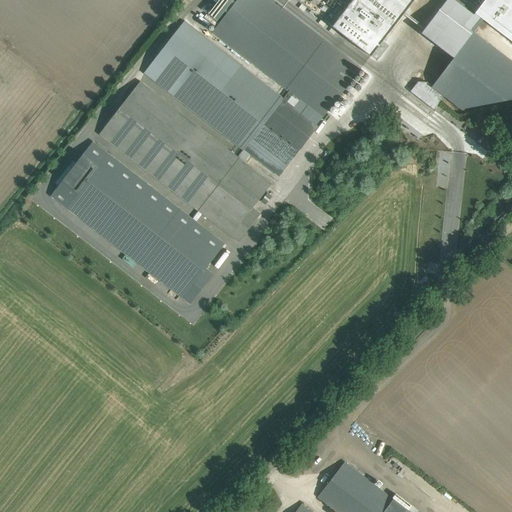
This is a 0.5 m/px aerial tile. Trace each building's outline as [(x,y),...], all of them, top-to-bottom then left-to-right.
[(92,142),(51,196),(191,304),(214,274),(206,268),(225,244),(197,223),(203,215),(238,242),(260,214),(253,208),(272,183),(244,162),(250,154),(278,176),(316,126),(294,108),(300,100),(323,118),(361,68),(272,0),(236,0),(212,32),(289,92),(283,100),(183,22),(145,73),(244,149),(238,157),(141,82),(99,135),(198,211),(192,219),(92,142)] [(336,0),(298,0),(371,55),(403,14),(385,0),(353,0),(347,8),(336,0)] [(472,5),(464,0),(434,0),(433,2),(460,22),(472,5)] [(412,84),(408,88),(421,98),(424,93),(412,84)] [(409,511),(352,468),(344,462),(318,497),(337,511),(409,511)]
